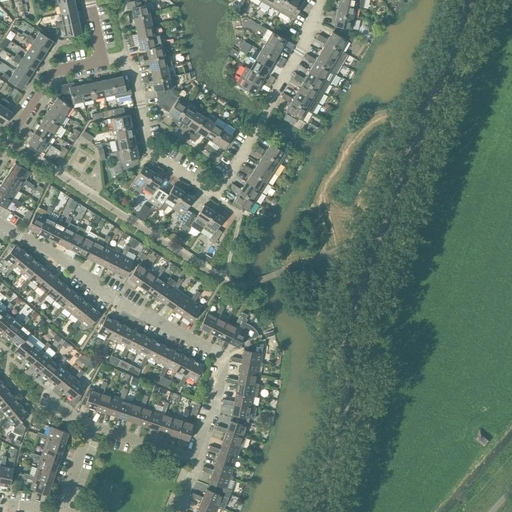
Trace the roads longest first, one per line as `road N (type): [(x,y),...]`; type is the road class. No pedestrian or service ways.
road 1 (residential): [(199,462),(223,356),(115,303),(0,222)]
road 2 (residential): [(214,197),(321,0)]
road 3 (residential): [(101,60),(126,55),(149,153),(214,197)]
road 4 (residential): [(7,142),(52,70),(101,60)]
